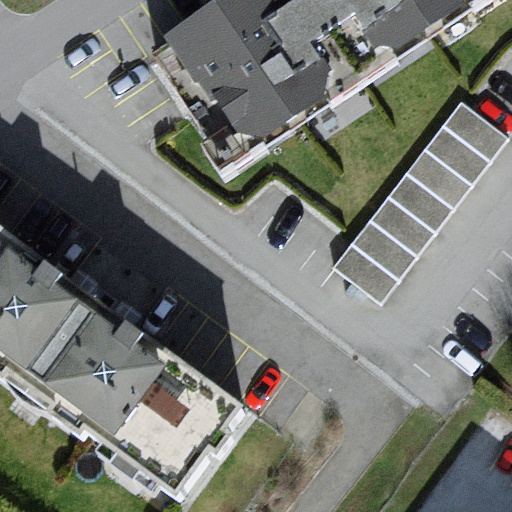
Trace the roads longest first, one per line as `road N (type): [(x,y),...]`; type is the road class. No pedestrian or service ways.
road 1 (unknown): [(0,115),(173,237),(314,295),(360,327),(383,355)]
road 2 (residential): [(100,0),(0,69)]
